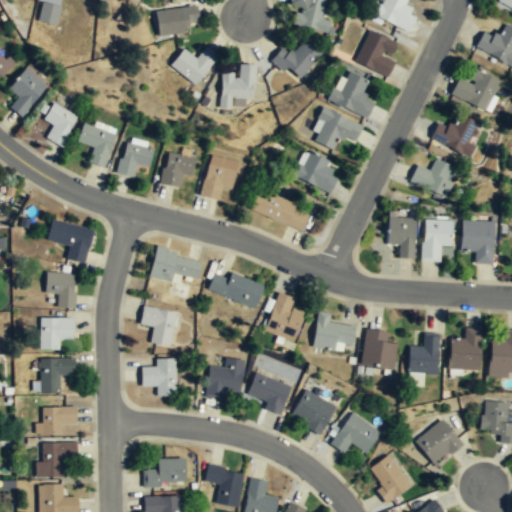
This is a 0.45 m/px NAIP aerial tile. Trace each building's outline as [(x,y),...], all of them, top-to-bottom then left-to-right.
[(296,8),(292,26),(326,34),(329,21),(320,19),(324,0),(288,0),(287,6),(296,8)] [(405,0),(381,0),(374,16),(409,32),(415,18),(409,14),(411,9),(404,4),(405,0)] [(511,0),(499,0),(497,6),(511,11),(511,0)] [(60,6),(42,2),(38,21),(56,25),(60,6)] [(198,30),(195,7),(154,12),(156,35),(198,30)] [(473,49),(508,66),(511,58),(511,27),(501,22),(494,36),(482,31),(473,49)] [(398,41),(367,29),(354,63),(384,75),(398,41)] [(271,59),(296,82),(321,55),(304,39),(288,55),(282,48),(271,59)] [(195,59),(183,49),(170,66),(194,85),(216,57),(204,47),(195,59)] [(0,51),(0,77),(13,67),(0,51)] [(221,73),(218,107),(249,110),(253,65),(238,63),(237,74),(221,73)] [(8,107),(20,117),(46,85),(24,68),(7,90),(16,97),(8,107)] [(486,112),(499,82),(472,70),(467,83),(455,78),(448,96),(486,112)] [(326,101),(365,118),(372,102),(361,97),(369,80),(348,71),(343,82),(336,79),(326,101)] [(44,138),(61,147),(77,117),(50,103),(41,121),(50,126),(44,138)] [(353,143),(361,123),(320,107),(310,130),(316,133),(313,142),(335,151),(340,137),(353,143)] [(428,140),(464,157),(479,126),(457,115),(451,128),(437,121),(428,140)] [(114,133),(82,123),(76,142),(91,147),(86,162),(103,168),(114,133)] [(133,176),(135,166),(147,168),(151,144),(122,138),(115,173),(133,176)] [(189,177),(194,158),(166,151),(157,183),(178,188),(181,175),(189,177)] [(333,164),(307,151),(294,179),(328,195),(336,178),(328,174),(333,164)] [(198,195),(217,200),(221,187),(229,190),(236,162),(209,154),(198,195)] [(414,166),(408,184),(447,198),(457,168),(431,159),(428,171),(414,166)] [(252,213),(300,232),(308,212),(260,192),(252,213)] [(414,212),(406,211),(406,217),(386,216),(385,246),(396,247),(395,258),(412,258),(414,212)] [(449,248),(449,220),(421,219),(420,261),(438,261),(438,247),(449,248)] [(44,241),(67,246),(64,260),(83,265),(91,229),(49,221),(44,241)] [(458,252),(473,252),(473,264),(491,264),(491,222),(459,221),(458,252)] [(172,275),(197,280),(201,260),(153,250),(147,278),(171,282),(172,275)] [(212,274),(205,291),(253,309),(262,286),(228,273),(226,280),(212,274)] [(55,294),(55,308),(74,308),(74,275),(44,275),(44,294),(55,294)] [(291,343),(301,313),(290,309),(293,299),(276,293),(262,333),(291,343)] [(148,343),(168,347),(174,313),(140,307),(137,326),(150,328),(148,343)] [(347,353),(351,327),(326,323),(327,314),(315,312),(310,348),(347,353)] [(38,316),(57,317),(57,316),(71,317),(71,328),(71,338),(58,338),(57,349),(47,348),(37,348),(38,316)] [(479,330),(463,329),(462,342),(448,341),(447,371),(478,372),(479,330)] [(395,345),(384,343),(386,333),(363,330),(358,366),(391,371),(395,345)] [(511,330),(504,330),(503,340),(488,339),(487,378),(507,379),(507,373),(511,373),(511,330)] [(436,336),(421,336),(421,348),(406,348),(406,376),(436,376),(436,336)] [(37,358),(47,357),(57,357),(72,357),(72,366),(73,374),(58,374),(58,392),(48,393),(38,393),(37,358)] [(208,367),(203,397),(225,400),(226,393),(238,395),(242,361),(225,359),(223,369),(208,367)] [(153,396),(174,396),(174,360),(154,360),(154,368),(139,368),(139,386),(153,386),(153,396)] [(262,403),(259,409),(279,416),(289,386),(253,374),(245,397),(262,403)] [(318,435),(334,407),(304,390),(288,417),(318,435)] [(511,424),(505,424),(507,404),(483,401),(480,431),(498,433),(497,443),(511,444),(511,424)] [(40,407),(49,406),(58,406),(73,405),(74,414),(74,422),(59,423),(59,434),(40,434),(40,407)] [(329,446),(344,454),(349,446),(365,455),(379,431),(348,413),(329,446)] [(461,444),(441,420),(413,444),(434,468),(461,444)] [(40,442),(58,442),(59,441),(74,441),(74,450),(74,458),(60,458),(60,476),(50,476),(34,476),(33,461),(40,461),(40,442)] [(380,486),(373,491),(383,505),(409,487),(387,456),(368,470),(380,486)] [(183,481),(182,469),(182,457),(155,458),(155,468),(144,468),(144,470),(140,470),(140,487),(158,486),(158,481),(183,481)] [(241,473),(222,470),(223,466),(206,463),(202,481),(217,483),(213,502),(224,505),(234,506),(241,473)] [(248,477),(266,480),(263,494),(276,496),(274,506),(273,511),(241,511),(243,504),(244,493),(248,477)] [(41,511),(75,511),(75,506),(75,496),(61,496),(60,483),(50,483),(41,483),(41,511)] [(179,511),(178,494),(158,496),(157,495),(141,496),(141,511),(179,511)] [(282,511),(288,501),(304,509),(302,511),(282,511)] [(440,511),(434,501),(416,511),(440,511)]
